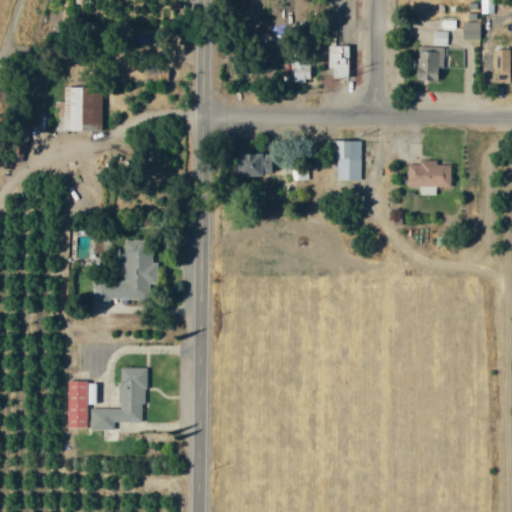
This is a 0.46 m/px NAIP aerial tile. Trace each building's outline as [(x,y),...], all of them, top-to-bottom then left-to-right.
[(456,28),(455,20),(441,20),(442,28),(456,28)] [(479,40),(480,22),(462,21),(461,39),(479,40)] [(432,44),(447,44),(447,31),(433,30),(432,44)] [(330,78),(347,78),(348,45),(326,45),(326,68),(331,68),(330,78)] [(509,48),(493,49),(494,83),(510,82),(509,48)] [(309,60),(291,60),(291,81),(310,81),(309,60)] [(54,129),(100,130),(101,87),(63,86),(62,101),(55,101),(54,129)] [(360,140),(328,140),(327,158),(335,158),(335,180),(359,180),(360,140)] [(233,154),(234,175),(271,173),(270,152),(233,154)] [(406,186),(419,186),(419,194),(435,195),(435,186),(450,187),(450,165),(436,165),(436,160),(418,160),(418,164),(406,164),(406,186)] [(146,299),(146,283),(157,283),(157,262),(152,262),(152,250),(135,250),(135,240),(122,240),(122,281),(91,281),(91,304),(108,304),(108,299),(146,299)] [(143,368),(119,368),(119,408),(89,408),(89,429),(113,429),(113,421),(143,421),(143,368)] [(66,427),(86,427),(86,404),(94,404),(94,381),(67,381),(66,427)]
